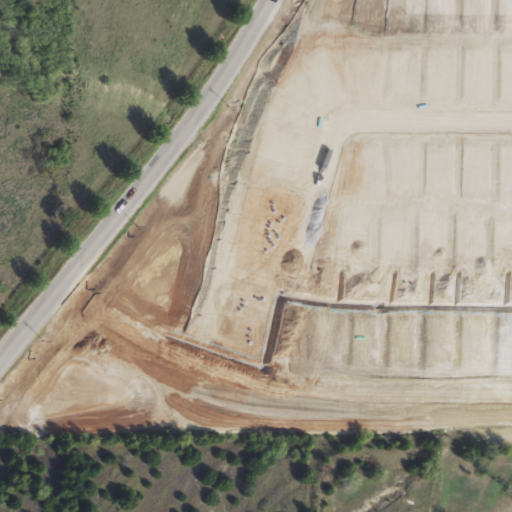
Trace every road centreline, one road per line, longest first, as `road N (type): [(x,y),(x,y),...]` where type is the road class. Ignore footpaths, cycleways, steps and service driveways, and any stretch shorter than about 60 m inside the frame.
road 1 (tertiary): [(511,417),(319,414),(234,404),(144,368),(40,307)]
road 2 (tertiary): [(0,357),(219,94),(274,0)]
road 3 (residential): [(289,118),(204,396)]
road 4 (residential): [(511,307),(316,303),(238,283)]
road 5 (residential): [(511,119),(289,118)]
